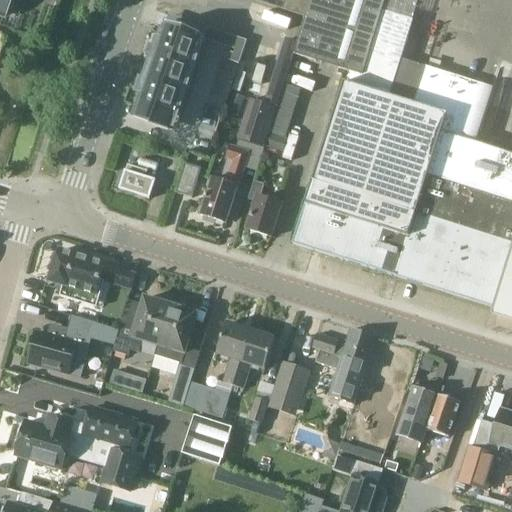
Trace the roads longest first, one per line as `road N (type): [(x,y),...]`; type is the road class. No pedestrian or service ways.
road 1 (tertiary): [(511,360),(66,221)]
road 2 (tertiary): [(66,221),(137,0)]
